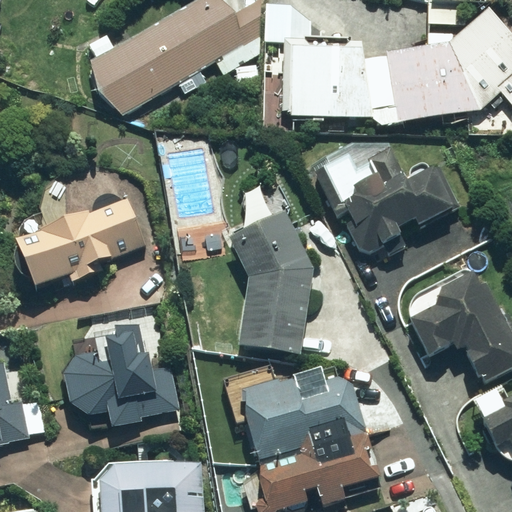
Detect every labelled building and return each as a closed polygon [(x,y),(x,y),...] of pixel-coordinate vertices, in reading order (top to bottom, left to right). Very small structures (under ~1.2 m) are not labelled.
[(117,121),(216,65),(223,84),(253,86),(256,21),(235,32),(216,0),(202,0),(92,63),(92,100),(117,121)] [(292,9),(263,5),(262,47),(280,48),(279,120),(373,122),(373,131),(477,114),(499,96),(511,119),(511,44),(487,13),(453,39),(427,38),(426,56),(384,54),(383,66),(364,65),(364,47),(346,46),(347,32),(330,31),(330,45),(308,44),(309,24),(292,9)] [(310,170),(357,260),(454,210),(434,171),(424,177),(421,171),(404,180),(381,134),(310,170)] [(143,250),(121,201),(1,254),(20,298),(52,283),(58,297),(107,275),(104,267),(143,250)] [(297,363),(309,269),(281,220),(228,244),(246,284),(236,355),(297,363)] [(480,290),(473,277),(433,301),(438,309),(407,329),(431,366),(438,361),(454,375),(464,379),(483,387),(496,389),(511,378),(511,339),(485,286),(480,290)] [(104,418),(107,433),(138,426),(137,422),(181,411),(171,367),(150,372),(141,331),(90,343),(92,354),(72,360),(60,376),(66,409),(84,421),(104,418)] [(345,393),(341,381),(293,398),(289,387),(278,390),(276,383),(232,398),(256,470),(293,457),(298,472),(254,486),(249,511),(296,511),(314,506),(315,511),(327,511),(341,507),(338,498),(382,483),(352,391),(345,393)] [(488,453),(499,447),(511,473),(511,402),(500,409),(493,395),(466,409),(488,453)] [(0,446),(46,435),(38,400),(0,409),(0,446)] [(199,511),(198,465),(104,467),(90,483),(90,511),(199,511)]
